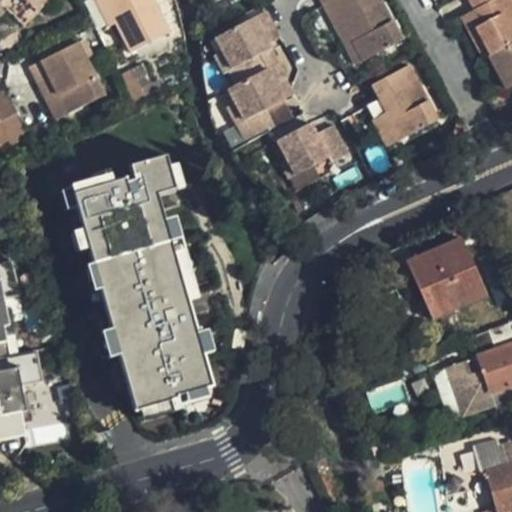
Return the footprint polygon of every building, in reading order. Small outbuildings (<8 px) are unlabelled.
[(36,0),(0,0),(0,10),(1,11),(12,0),(19,0),(28,9),(36,0)] [(36,0),(28,9),(37,16),(51,0),(36,0)] [(116,31),(104,8),(115,2),(114,0),(98,0),(92,3),(109,35),(116,31)] [(168,42),(147,0),(119,0),(115,2),(104,8),(116,31),(131,60),(168,42)] [(370,55),(339,0),(329,0),(362,59),(370,55)] [(407,34),(388,0),(339,0),(370,55),(407,34)] [(511,0),(475,0),(478,5),(486,19),(480,22),(496,51),(492,53),(497,63),(492,65),(505,88),(511,84),(511,0)] [(486,19),(478,5),(464,13),(467,19),(487,55),(492,53),(496,51),(480,22),(486,19)] [(295,81),(259,14),(218,36),(222,43),(224,48),(217,52),(227,70),(231,68),(239,82),(230,86),(238,100),(231,103),(240,121),(284,97),(294,92),(289,84),(295,81)] [(86,46),(30,72),(39,90),(49,86),(65,121),(101,104),(84,69),(95,63),(86,46)] [(445,116),(415,60),(375,82),(383,96),(390,109),(405,137),(445,116)] [(65,121),(49,86),(39,90),(55,126),(65,121)] [(0,146),(6,143),(10,151),(28,143),(35,158),(49,151),(38,128),(23,135),(4,94),(0,96),(0,146)] [(284,97),(240,121),(248,137),(255,134),(276,122),(270,111),(286,102),(284,97)] [(405,137),(390,109),(378,116),(383,124),(393,144),(405,137)] [(299,172),(334,153),(336,158),(341,155),(353,149),(338,121),(322,130),(316,119),(281,138),(291,155),(299,172)] [(466,140),(472,124),(463,121),(461,126),(457,136),(466,140)] [(299,172),(291,155),(283,159),(286,164),(292,176),(299,172)] [(168,191),(159,158),(126,166),(129,178),(74,193),(129,406),(200,388),(150,196),(168,191)] [(433,318),(484,295),(460,238),(437,249),(439,253),(410,266),(421,292),(433,318)] [(439,253),(437,249),(436,247),(407,260),(410,266),(439,253)] [(16,262),(0,269),(0,361),(12,359),(15,372),(0,374),(0,438),(29,433),(25,414),(31,413),(28,396),(26,388),(47,384),(41,353),(16,358),(10,329),(15,328),(9,302),(27,298),(16,262)] [(433,318),(421,292),(415,295),(426,321),(433,318)] [(16,309),(11,310),(15,328),(10,329),(12,338),(22,336),(16,309)] [(511,387),(511,322),(488,332),(494,353),(475,359),(443,370),(458,419),(496,407),(492,394),(501,391),(511,387)] [(496,407),(505,404),(501,391),(492,394),(496,407)] [(33,396),(28,396),(31,413),(25,414),(27,424),(38,422),(33,396)] [(283,401),(284,411),(294,409),(293,399),(283,401)] [(511,511),(511,444),(478,456),(492,511),(511,511)]
